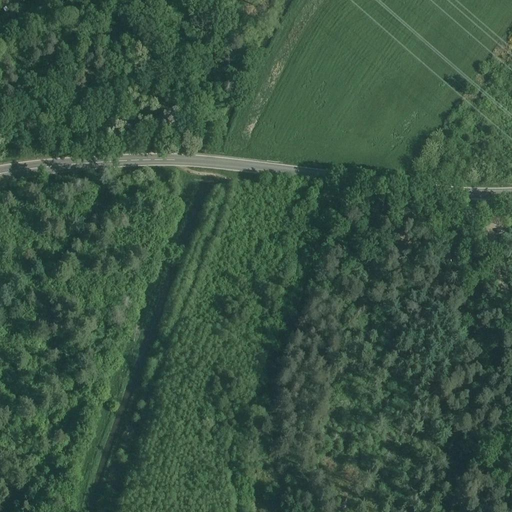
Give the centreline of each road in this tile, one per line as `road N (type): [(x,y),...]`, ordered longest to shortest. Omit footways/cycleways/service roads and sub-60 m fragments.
road 1 (secondary): [(0,174),(203,160),(511,192)]
road 2 (unknown): [(491,221),(426,204),(375,206),(274,192),(163,166),(161,159)]
road 3 (track): [(490,193),(511,346)]
